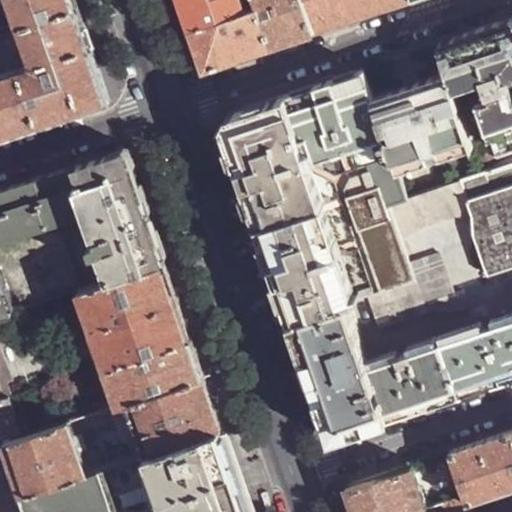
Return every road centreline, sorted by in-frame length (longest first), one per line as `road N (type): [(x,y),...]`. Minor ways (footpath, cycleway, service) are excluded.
road 1 (trunk): [(459,511),(200,322),(0,151)]
road 2 (trunk): [(0,151),(200,322),(459,511)]
road 3 (tertiary): [(293,478),(166,111)]
road 4 (unclassified): [(495,0),(166,111)]
road 5 (residential): [(511,404),(293,478)]
road 6 (unclassified): [(166,111),(0,168)]
